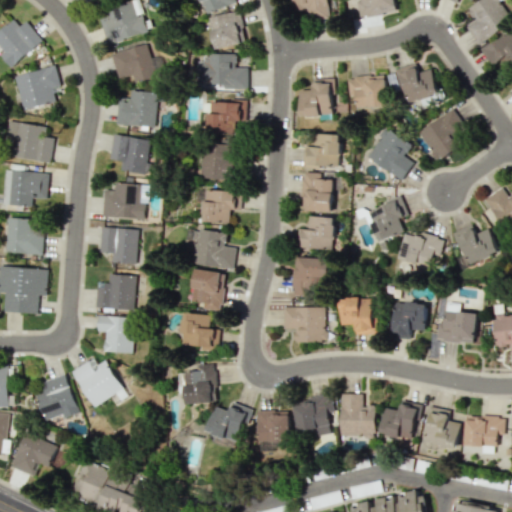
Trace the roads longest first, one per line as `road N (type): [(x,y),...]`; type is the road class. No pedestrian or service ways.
road 1 (residential): [(272,0),(284,75),(252,364),(269,374),(375,364),(511,385)]
road 2 (residential): [(51,0),(80,36),(96,102),(67,324),(52,340),(0,341)]
road 3 (residential): [(511,133),(433,22),(380,43),(283,51)]
